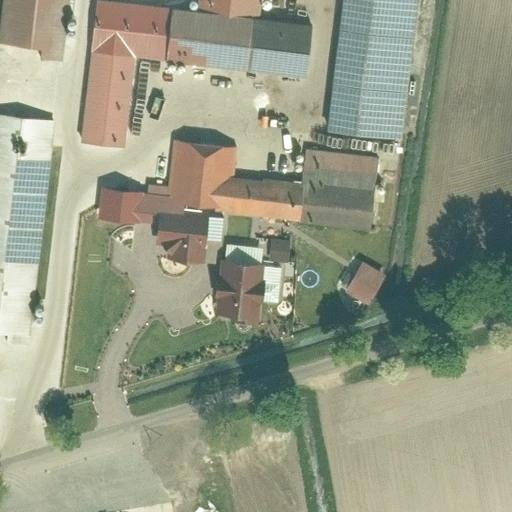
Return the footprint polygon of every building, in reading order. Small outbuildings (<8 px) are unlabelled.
[(5,0),(0,42),(39,47),(37,57),(64,60),(70,0),(5,0)] [(338,0),(322,126),(398,136),(415,0),(338,0)] [(89,47),(79,138),(121,143),(130,55),(303,74),(308,23),(131,4),(130,14),(99,11),(95,48),(89,47)] [(0,112),(0,330),(4,331),(2,343),(28,346),(54,118),(0,112)] [(132,190),(129,222),(150,224),(148,241),(157,242),(166,249),(165,259),(206,262),(210,216),(371,231),(378,154),(301,147),(298,179),(233,173),(236,143),(173,137),(169,186),(145,183),(145,191),(132,190)] [(269,257),(289,260),(292,238),(273,235),(269,257)] [(217,256),(211,313),(255,317),(261,260),(217,256)] [(358,260),(343,290),(369,303),(384,273),(358,260)]
